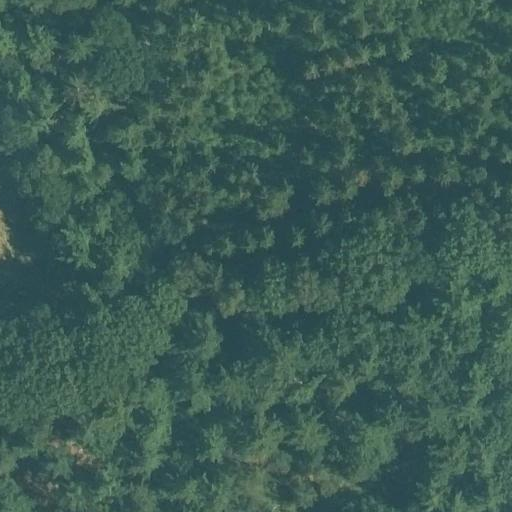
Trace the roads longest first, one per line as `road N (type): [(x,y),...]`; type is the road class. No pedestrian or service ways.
road 1 (track): [(0,358),(511,252)]
road 2 (track): [(116,0),(177,322)]
